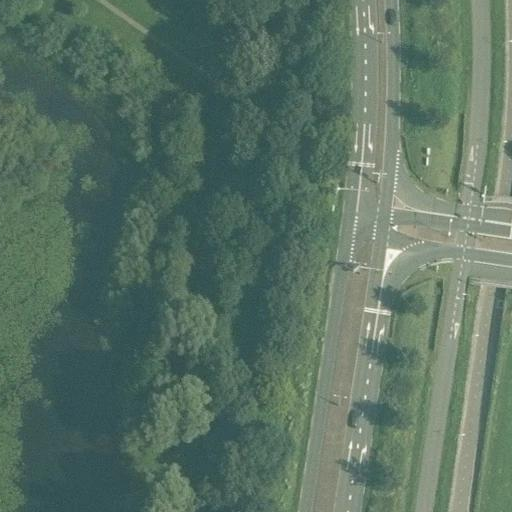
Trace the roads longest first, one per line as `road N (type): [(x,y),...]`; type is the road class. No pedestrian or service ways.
road 1 (secondary): [(347,222),(304,511)]
road 2 (secondary): [(340,511),(380,242)]
road 3 (unclassified): [(423,511),(462,254)]
road 4 (secondary): [(354,0),(357,105),(347,222)]
road 5 (unclassified): [(466,219),(478,135),(479,0)]
road 6 (secondary): [(384,207),(390,0)]
